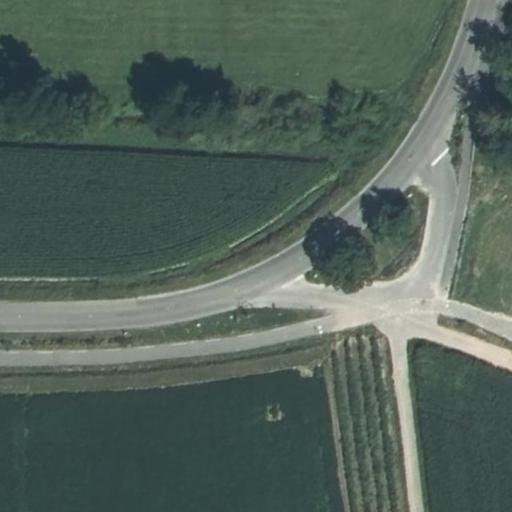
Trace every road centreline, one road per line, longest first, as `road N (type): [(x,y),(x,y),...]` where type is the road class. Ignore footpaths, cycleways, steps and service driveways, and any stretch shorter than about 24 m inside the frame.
road 1 (unclassified): [(250,286),(363,303),(399,296),(413,284),(444,190),(441,112)]
road 2 (tertiary): [(441,112),(367,206),(250,286)]
road 3 (tertiary): [(250,286),(127,317),(0,320)]
road 4 (track): [(399,296),(396,345),(416,511)]
road 5 (track): [(399,296),(414,324),(511,360)]
road 6 (tertiary): [(486,0),(441,112)]
